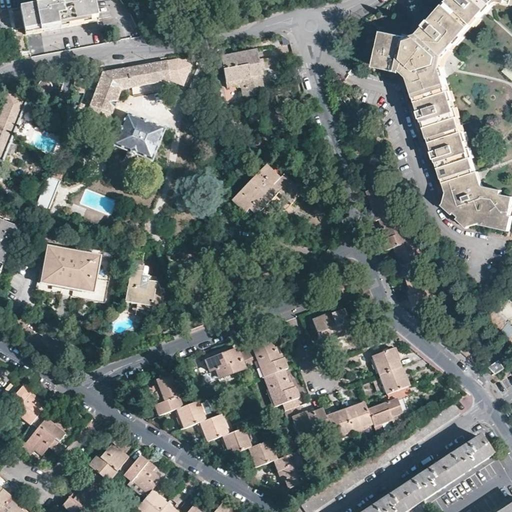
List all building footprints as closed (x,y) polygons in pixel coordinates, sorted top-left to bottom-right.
[(22,18),(23,27),(25,35),(98,21),(94,0),(35,0),(36,4),(20,7),(22,18)] [(478,188),(439,65),(440,59),(492,2),(497,1),(511,3),(511,0),(453,0),(418,38),(414,40),(412,40),(413,37),(389,32),(385,49),(382,48),(379,63),(405,69),(408,73),(449,198),(448,203),(445,207),(467,226),(470,223),(471,222),(472,222),(473,222),(474,222),(505,228),(506,228),(510,208),(507,207),(509,198),(482,192),(478,188)] [(15,29),(23,27),(22,18),(13,20),(15,29)] [(265,75),(257,50),(224,60),(231,86),(249,81),(254,97),(269,92),(264,75),(265,75)] [(183,84),(191,64),(179,59),(103,72),(85,120),(105,128),(120,88),(171,80),(183,84)] [(54,90),(54,85),(52,82),(49,79),(44,78),(39,80),(36,84),(35,89),(38,94),(42,97),(48,96),(52,94),(54,90)] [(0,131),(12,137),(27,100),(7,91),(0,108),(0,131)] [(153,161),(166,129),(127,113),(114,145),(153,161)] [(0,162),(2,163),(12,137),(0,131),(0,162)] [(309,193),(290,174),(287,177),(275,164),(240,198),(253,211),(257,207),(264,214),(286,193),(297,204),(309,193)] [(59,181),(50,177),(35,210),(45,214),(59,181)] [(380,219),(400,212),(398,205),(395,205),(391,193),(389,194),(385,184),(368,191),(376,213),(374,214),(377,221),(380,219)] [(33,215),(0,203),(0,220),(23,229),(15,250),(19,252),(33,215)] [(411,241),(400,212),(380,219),(387,238),(384,239),(388,250),(395,247),(411,241)] [(0,225),(16,231),(16,229),(0,222),(0,225)] [(16,231),(0,225),(0,268),(1,269),(16,231)] [(406,276),(427,268),(416,239),(411,241),(395,247),(402,266),(399,267),(403,278),(406,276)] [(105,302),(113,252),(81,246),(82,241),(73,240),(72,245),(80,247),(79,252),(47,246),(40,283),(38,283),(36,290),(105,302)] [(161,294),(162,289),(162,287),(159,278),(158,276),(156,275),(144,273),(145,264),(133,262),(126,301),(138,303),(138,306),(164,310),(166,308),(167,300),(164,299),(165,295),(161,294)] [(438,297),(427,268),(406,276),(413,294),(410,295),(414,307),(438,297)] [(484,312),(511,341),(511,319),(497,305),(490,312),(487,309),(484,312)] [(349,334),(349,333),(345,323),(347,322),(343,310),(332,314),(330,314),(312,321),(321,344),(349,334)] [(345,323),(349,333),(355,330),(351,321),(347,322),(345,323)] [(272,341),(246,351),(251,365),(258,363),(264,378),(283,370),(287,369),(283,359),(280,360),(272,341)] [(251,365),(246,351),(239,354),(237,349),(219,355),(218,355),(217,355),(217,356),(206,360),(210,372),(216,370),(220,378),(245,369),(245,368),(251,365)] [(379,376),(401,368),(394,349),(372,356),(379,376)] [(509,364),(503,358),(490,366),(496,373),(509,364)] [(403,389),(408,387),(401,368),(379,376),(387,395),(403,389)] [(282,405),(284,412),(298,406),(296,399),(298,398),(294,388),(291,389),(283,370),(264,378),(275,406),(272,407),(272,409),(282,405)] [(149,388),(159,416),(172,411),(183,407),(171,375),(155,380),(155,381),(158,380),(159,384),(149,388)] [(41,412),(44,409),(28,396),(31,393),(22,385),(20,388),(11,381),(0,393),(0,401),(7,407),(13,412),(30,426),(31,424),(41,412)] [(406,398),(403,389),(387,395),(389,403),(368,412),(373,425),(375,429),(393,422),(396,428),(406,423),(398,401),(406,398)] [(212,418),(205,399),(198,401),(205,420),(212,418)] [(198,401),(183,407),(172,411),(176,423),(179,422),(181,430),(195,425),(205,420),(198,401)] [(345,411),(354,432),(373,425),(368,412),(365,404),(365,403),(345,411)] [(311,436),(330,428),(326,418),(323,409),(304,416),(303,413),(301,413),(298,406),(284,412),(287,419),(292,418),(300,437),(310,434),(311,436)] [(330,428),(335,440),(354,432),(345,411),(326,418),(330,428)] [(47,418),(41,412),(31,424),(37,430),(26,444),(34,450),(41,456),(49,447),(56,452),(60,447),(57,444),(65,434),(47,419),(47,418)] [(201,435),(204,443),(218,438),(228,434),(221,415),(205,420),(195,425),(199,436),(201,435)] [(225,449),(228,458),(244,452),(252,449),(245,428),(228,434),(218,438),(223,450),(225,449)] [(407,511),(491,457),(479,436),(468,444),(421,474),(376,504),(363,511),(407,511)] [(251,461),(253,469),(274,461),(277,460),(271,442),(252,449),(244,452),(248,461),(250,461),(251,461)] [(120,469),(129,458),(111,443),(99,458),(97,456),(89,465),(96,473),(92,479),(103,488),(109,482),(107,480),(116,471),(117,472),(120,469)] [(34,450),(26,444),(22,448),(31,455),(34,450)] [(277,460),(274,461),(279,471),(282,470),(289,489),(309,482),(298,452),(277,460)] [(145,498),(153,489),(161,480),(152,473),(155,469),(148,463),(140,457),(135,463),(129,458),(120,469),(125,473),(124,475),(131,481),(129,483),(129,484),(129,485),(127,488),(132,492),(135,489),(145,498)] [(103,488),(92,479),(80,493),(73,488),(69,493),(71,495),(63,505),(71,511),(98,511),(97,511),(105,500),(102,497),(101,496),(99,494),(103,488)] [(0,509),(10,497),(1,489),(0,490),(0,509)] [(161,511),(167,504),(170,501),(170,500),(166,503),(158,496),(159,494),(153,489),(145,498),(137,508),(142,511),(161,511)] [(10,497),(0,509),(0,511),(22,511),(17,507),(19,505),(10,497)]
